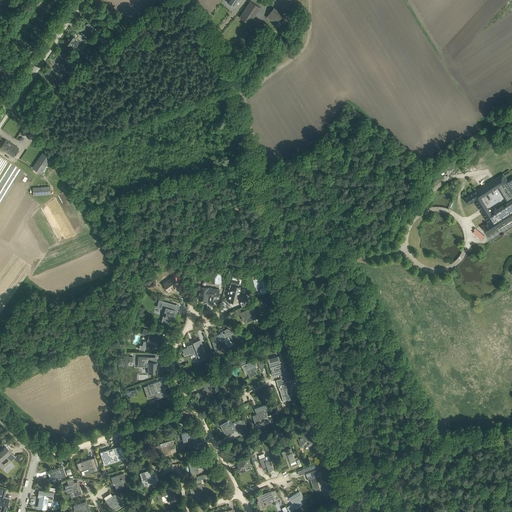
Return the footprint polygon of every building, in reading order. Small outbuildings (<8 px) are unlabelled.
[(249,24),(252,20),(260,8),(250,1),(239,17),(249,24)] [(276,25),(282,18),(271,10),(266,17),(276,25)] [(86,35),(91,30),(96,25),(91,20),(84,26),(83,25),(81,27),(82,28),(81,29),(86,35)] [(111,35),(100,28),(96,35),(107,42),(111,35)] [(65,42),(66,43),(70,45),(71,44),(76,47),(79,43),(74,40),(75,37),(71,34),(65,42)] [(19,133),(24,136),(31,126),(26,123),(19,133)] [(0,148),(14,156),(19,148),(6,139),(0,148)] [(41,173),(51,158),(43,153),(33,168),(41,173)] [(511,219),(511,176),(508,180),(504,174),(465,198),(469,204),(475,200),(488,222),(482,226),(488,235),(508,223),(507,222),(511,220),(511,219)] [(33,188),(34,195),(50,194),(50,186),(33,188)] [(480,216),(472,220),(477,228),(486,222),(485,219),(483,221),(480,216)] [(173,276),(163,283),(168,291),(178,284),(173,276)] [(229,297),(228,300),(235,301),(236,299),(240,300),(244,298),(238,297),(239,293),(239,294),(240,291),(239,291),(240,290),(241,288),(240,288),(240,287),(237,286),(238,280),(232,279),(230,285),(228,293),(229,294),(229,295),(228,297),(229,297)] [(269,291),(266,280),(257,282),(258,282),(260,293),(265,292),(266,292),(269,291)] [(199,287),(198,299),(207,300),(208,295),(217,296),(217,295),(219,295),(219,290),(217,290),(217,289),(208,288),(208,287),(199,287)] [(163,317),(161,321),(169,323),(170,320),(170,318),(173,319),(175,312),(175,310),(172,309),(173,304),(174,304),(163,301),(163,302),(161,309),(165,310),(163,316),(163,317)] [(253,318),(258,316),(254,307),(243,312),(242,312),(243,314),(241,315),(243,320),(244,319),(245,322),(253,318)] [(154,345),(159,346),(162,334),(143,328),(142,334),(146,336),(145,341),(146,342),(146,343),(154,345)] [(213,344),(215,349),(219,348),(220,347),(220,346),(218,341),(228,336),(238,342),(244,339),(228,328),(224,330),(225,332),(223,333),(222,332),(220,333),(213,337),(213,338),(211,339),(213,344)] [(187,346),(190,354),(197,352),(198,356),(196,357),(198,362),(199,361),(199,362),(206,359),(204,354),(206,354),(200,340),(193,342),(193,343),(187,346)] [(268,358),(270,366),(273,376),(283,373),(278,355),(268,358)] [(128,361),(133,362),(133,356),(122,356),(122,366),(128,366),(128,361)] [(149,362),(148,374),(154,374),(154,373),(157,373),(158,362),(155,362),(156,357),(138,356),(138,360),(141,360),(141,362),(149,362)] [(260,357),(256,358),(261,369),(264,367),(263,364),(265,363),(264,360),(262,360),(260,357)] [(244,366),(248,374),(250,378),(250,377),(257,373),(257,374),(258,374),(255,370),(257,369),(255,365),(257,365),(254,359),(246,363),(247,365),(244,366)] [(292,380),(291,376),(281,379),(283,384),(281,384),(281,386),(278,387),(279,390),(280,390),(283,400),(283,402),(284,402),(284,403),(285,403),(286,403),(287,403),(288,402),(288,401),(288,399),(290,399),(288,393),(292,392),(290,388),(292,387),(290,380),(292,380)] [(218,386),(216,382),(214,379),(197,387),(199,391),(201,390),(203,394),(218,386)] [(148,385),(144,386),(144,387),(145,387),(148,396),(151,395),(154,394),(155,398),(155,399),(167,395),(167,394),(167,395),(165,389),(164,390),(163,388),(164,387),(162,380),(154,382),(154,383),(148,385)] [(265,404),(257,407),(260,413),(252,416),(255,423),(255,422),(260,420),(260,421),(260,419),(268,416),(266,412),(268,412),(265,403),(265,404)] [(224,432),(226,430),(228,434),(229,434),(228,433),(238,429),(242,426),(239,420),(230,424),(227,420),(220,424),(224,432)] [(177,434),(179,444),(184,443),(184,444),(192,442),(192,444),(196,443),(194,438),(190,439),(189,436),(197,434),(196,427),(184,431),(184,430),(181,431),(182,434),(178,435),(178,434),(177,434)] [(308,428),(296,433),(300,443),(301,446),(304,445),(303,445),(309,443),(310,445),(315,443),(313,437),(312,437),(308,428)] [(130,444),(132,447),(137,456),(149,449),(147,445),(146,446),(144,443),(147,441),(145,438),(139,442),(139,441),(139,442),(135,444),(134,442),(130,444)] [(160,444),(161,448),(162,451),(163,455),(171,452),(170,448),(175,446),(173,439),(172,439),(173,439),(163,443),(163,442),(162,442),(163,443),(160,444)] [(123,453),(121,445),(115,447),(100,452),(104,465),(111,463),(110,461),(114,459),(114,462),(119,460),(117,455),(123,453)] [(10,461),(16,456),(6,446),(0,451),(0,462),(6,457),(10,461)] [(290,462),(292,465),(296,463),(295,461),(296,460),(298,459),(297,457),(295,458),(292,452),(291,448),(281,451),(284,458),(286,457),(286,458),(288,459),(289,459),(290,462)] [(248,468),(248,467),(247,464),(250,463),(246,453),(243,455),(244,458),(237,461),(239,467),(238,467),(240,473),(246,470),(245,469),(248,468)] [(274,468),(273,466),(269,455),(265,456),(264,453),(258,455),(263,469),(267,468),(268,470),(274,468)] [(201,458),(197,459),(196,459),(195,457),(193,458),(193,455),(187,457),(190,471),(191,474),(190,474),(191,474),(199,473),(198,467),(202,467),(202,466),(200,459),(201,458)] [(77,463),(79,468),(80,471),(84,470),(85,474),(90,472),(90,473),(98,470),(94,458),(95,457),(76,463),(77,463)] [(303,469),(298,471),(299,475),(305,473),(304,471),(317,467),(316,463),(303,468),(303,469)] [(52,478),(62,475),(62,477),(66,476),(63,468),(64,467),(59,469),(59,467),(55,468),(55,466),(54,466),(55,468),(49,470),(52,478)] [(149,480),(150,484),(157,482),(153,469),(140,473),(141,478),(143,477),(144,482),(149,480)] [(312,483),(320,481),(319,477),(317,478),(316,477),(320,476),(319,473),(318,469),(311,471),(306,473),(307,477),(309,476),(311,480),(308,480),(309,481),(310,480),(310,481),(311,481),(312,484),(313,484),(312,483)] [(116,488),(124,485),(122,479),(126,478),(124,472),(111,477),(113,483),(114,482),(116,488)] [(197,499),(197,497),(196,495),(204,494),(203,494),(201,483),(202,483),(201,479),(193,480),(194,484),(192,484),(192,487),(189,488),(190,488),(192,500),(191,500),(197,499)] [(74,490),(76,496),(83,494),(80,486),(79,487),(77,481),(65,485),(67,493),(74,490)] [(171,487),(162,491),(162,492),(156,494),(158,500),(163,498),(163,500),(167,499),(168,502),(168,501),(176,498),(171,486),(171,487)] [(0,488),(0,511),(3,511),(5,511),(9,498),(10,498),(3,496),(5,490),(7,490),(0,488)] [(260,508),(264,505),(275,500),(275,499),(275,498),(275,497),(278,495),(276,489),(272,491),(272,490),(257,495),(257,496),(256,496),(257,497),(259,502),(257,503),(261,509),(260,508)] [(38,507),(46,508),(48,498),(52,498),(53,492),(39,490),(38,496),(40,496),(38,507)] [(290,511),(293,510),(293,509),(303,503),(298,497),(302,494),(299,490),(299,491),(292,496),(291,495),(291,496),(292,497),(289,498),(292,503),(286,507),(289,511),(290,511)] [(115,510),(124,504),(120,498),(117,494),(116,494),(113,496),(113,495),(105,500),(110,507),(112,506),(115,510)] [(86,501),(73,505),(75,511),(76,511),(82,510),(83,511),(90,511),(89,506),(88,506),(86,501)]
